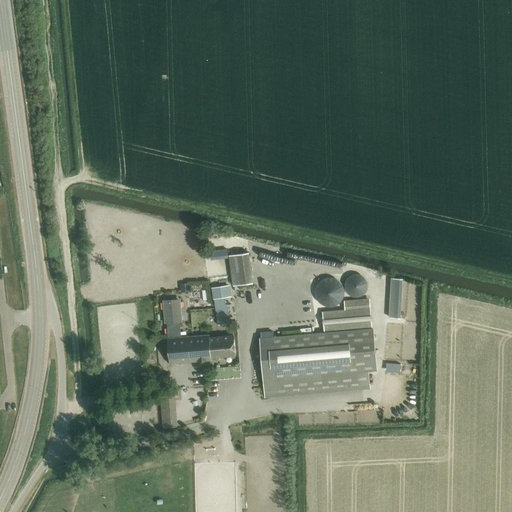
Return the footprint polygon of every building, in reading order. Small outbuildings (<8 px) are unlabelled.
[(234,286),(254,283),(250,252),(230,255),(234,286)] [(362,297),(365,295),(367,291),(368,288),(368,284),(366,280),(363,277),(360,275),(356,275),(352,276),(349,278),(347,281),(345,284),(345,288),(346,291),(348,294),(351,297),(354,298),(358,298),(362,297)] [(336,307),(340,304),(343,300),(345,296),(345,291),(343,286),(340,282),(336,280),(331,279),(326,279),(322,281),(319,284),(316,289),(316,293),(316,298),(319,302),(322,305),(327,307),(331,308),(336,307)] [(403,280),(392,279),(389,318),(401,319),(403,280)] [(189,283),(181,284),(182,293),(190,292),(189,283)] [(216,305),(228,303),(227,297),(233,296),(231,285),(212,288),(214,300),(215,299),(216,305)] [(169,338),(181,337),(178,309),(181,309),(180,301),(165,303),(165,310),(167,310),(169,338)] [(266,397),(370,389),(369,371),(376,370),(371,301),(345,303),(345,310),(323,312),(325,332),(261,338),(266,397)] [(228,303),(216,305),(219,326),(232,324),(228,303)] [(181,337),(169,338),(168,338),(170,363),(212,360),(212,357),(235,355),(234,335),(210,337),(210,335),(181,337)] [(387,363),(386,372),(401,373),(401,364),(387,363)] [(163,428),(178,427),(174,387),(160,388),(163,428)]
